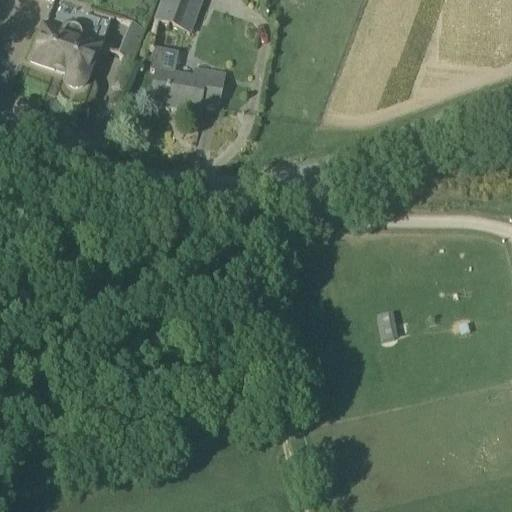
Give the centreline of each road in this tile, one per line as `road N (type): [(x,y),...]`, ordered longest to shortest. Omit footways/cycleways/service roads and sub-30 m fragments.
road 1 (unclassified): [(290,191),(242,193),(114,171),(0,121)]
road 2 (track): [(262,219),(274,444),(307,511)]
road 3 (residential): [(290,191),(311,222),(511,236)]
road 4 (unclassified): [(511,108),(290,191)]
